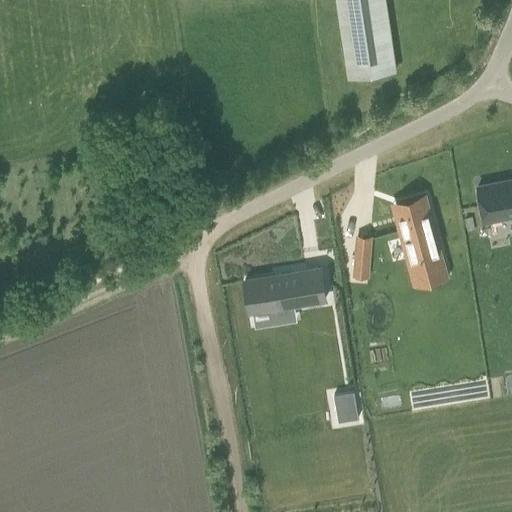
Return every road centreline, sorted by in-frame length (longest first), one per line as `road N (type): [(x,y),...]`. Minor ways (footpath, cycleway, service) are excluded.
road 1 (unclassified): [(486,84),(451,110),(214,228)]
road 2 (track): [(214,228),(194,255),(239,511)]
road 3 (track): [(194,255),(0,340)]
